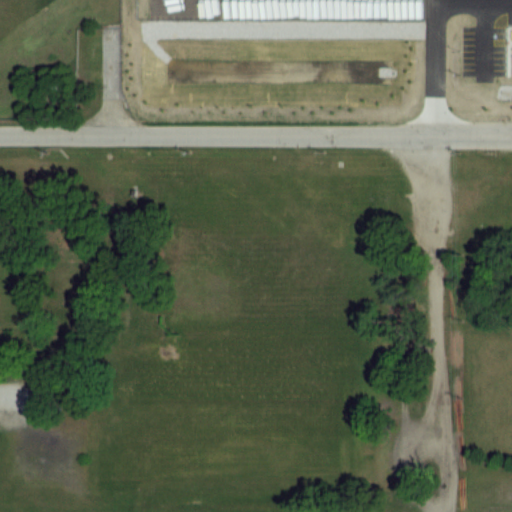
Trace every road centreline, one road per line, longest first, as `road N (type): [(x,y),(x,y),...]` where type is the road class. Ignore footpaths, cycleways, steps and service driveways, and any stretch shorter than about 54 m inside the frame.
road 1 (residential): [(511,133),(0,135)]
road 2 (residential): [(443,0),(445,133)]
